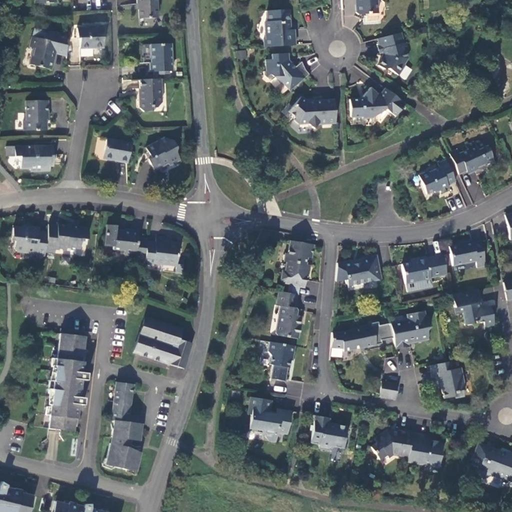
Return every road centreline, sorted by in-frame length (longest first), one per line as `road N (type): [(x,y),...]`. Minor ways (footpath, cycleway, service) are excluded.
road 1 (residential): [(333,231),(322,362),(329,392),(483,423),(508,417),(511,391)]
road 2 (unclassified): [(207,217),(193,0)]
road 3 (residential): [(190,387),(101,367),(87,481)]
road 4 (residential): [(511,198),(426,230),(333,231)]
road 5 (unclassified): [(190,387),(211,284),(207,217)]
road 6 (residential): [(207,217),(70,194)]
road 7 (residential): [(333,231),(207,217)]
